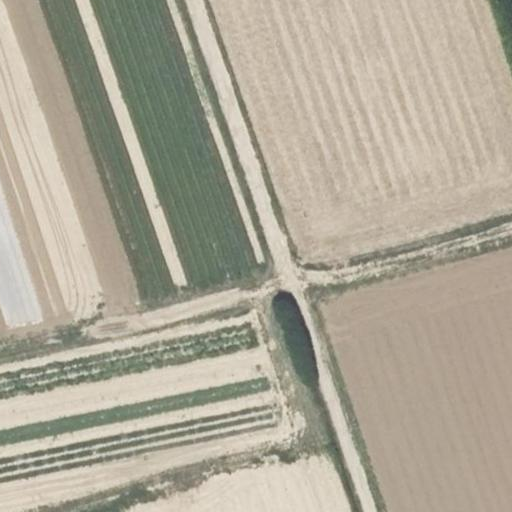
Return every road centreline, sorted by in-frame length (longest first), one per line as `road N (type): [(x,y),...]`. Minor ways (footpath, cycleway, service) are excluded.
road 1 (track): [(194,0),(373,511)]
road 2 (track): [(0,341),(291,284),(511,224)]
